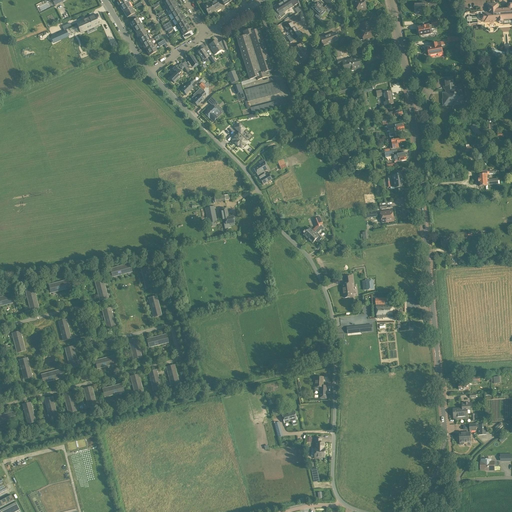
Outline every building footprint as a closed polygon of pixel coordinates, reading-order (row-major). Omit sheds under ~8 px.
[(172,0),(169,0),(164,3),(168,9),(175,4),(172,0)] [(213,2),(210,4),(214,12),(217,10),(217,12),(220,10),(220,9),(220,8),(215,0),(213,0),(212,1),(213,2)] [(295,0),(284,0),(274,7),(277,12),(274,13),(276,18),(276,19),(277,19),(278,19),(278,20),(279,20),(279,19),(280,19),(285,15),(283,12),(297,3),(295,0)] [(323,0),(328,4),(325,6),(330,10),(332,8),(331,6),(333,4),(331,2),(333,0),(323,0)] [(355,0),(356,1),(355,1),(357,11),(366,9),(364,0),(355,0)] [(424,4),(415,4),(415,11),(425,11),(425,6),(428,6),(428,8),(435,7),(435,6),(438,6),(437,1),(434,1),(434,0),(423,1),(424,4)] [(482,15),(481,16),(481,19),(482,20),(484,21),(484,22),(498,21),(498,22),(503,22),(503,20),(511,19),(511,0),(511,5),(510,5),(509,5),(508,6),(508,7),(508,8),(508,9),(498,10),(497,4),(488,5),(489,12),(484,12),(484,13),(482,15)] [(128,3),(120,7),(123,13),(131,8),(128,3)] [(317,3),(311,8),(317,14),(315,16),(320,21),(322,18),(320,16),(325,11),(327,13),(329,11),(325,7),(323,9),(317,3)] [(175,4),(168,9),(171,14),(179,9),(175,4)] [(206,4),(203,6),(208,15),(214,12),(210,4),(206,6),(206,4)] [(131,8),(123,13),(127,18),(135,14),(131,8)] [(179,9),(171,14),(174,19),(182,15),(179,9)] [(97,15),(77,24),(81,33),(101,24),(97,15)] [(182,15),(174,19),(177,25),(185,20),(182,15)] [(138,19),(130,23),(133,29),(141,24),(138,19)] [(185,20),(177,25),(180,30),(188,26),(185,20)] [(423,28),(419,28),(419,29),(418,29),(418,30),(418,31),(419,31),(420,36),(431,34),(430,30),(434,29),(433,26),(441,24),(440,21),(432,22),(432,25),(423,27),(423,28)] [(172,28),(169,23),(163,26),(166,31),(167,31),(172,28)] [(292,23),(285,27),(288,33),(289,32),(294,40),(301,36),(296,27),(295,28),(292,23)] [(367,23),(361,24),(362,30),(361,30),(363,40),(372,39),(370,29),(369,29),(367,23)] [(141,24),(133,29),(136,34),(144,30),(141,24)] [(188,26),(180,30),(184,36),(183,36),(185,40),(192,36),(190,32),(191,31),(188,26)] [(66,30),(56,34),(59,41),(69,37),(66,30)] [(144,30),(136,34),(140,40),(147,35),(144,30)] [(245,37),(242,38),(237,39),(250,80),(257,78),(258,80),(271,76),(269,72),(272,71),(259,30),(253,32),(252,30),(243,33),(245,37)] [(335,33),(320,38),(323,46),(338,40),(335,33)] [(147,35),(140,40),(143,45),(151,41),(147,35)] [(216,41),(210,45),(212,48),(211,49),(215,55),(224,49),(225,51),(228,50),(224,40),(221,41),(221,42),(219,44),(216,41)] [(151,41),(143,45),(146,51),(154,46),(151,41)] [(431,47),(428,48),(429,56),(438,54),(438,55),(439,55),(440,55),(441,55),(442,55),(442,54),(443,54),(443,53),(441,46),(445,45),(445,42),(431,45),(431,47)] [(300,44),(293,49),(301,63),(309,58),(300,44)] [(154,46),(146,51),(149,56),(157,52),(154,46)] [(490,50),(490,51),(490,52),(491,52),(491,53),(492,53),(493,53),(492,55),(493,56),(494,56),(496,57),(497,57),(499,58),(500,58),(501,58),(502,58),(504,58),(504,57),(506,57),(506,58),(511,58),(510,57),(511,56),(511,51),(511,52),(510,52),(510,51),(510,50),(509,49),(508,49),(507,49),(506,49),(506,50),(505,51),(505,52),(504,52),(502,52),(500,51),(499,51),(498,51),(497,50),(495,50),(495,49),(494,49),(494,48),(493,48),(492,48),(491,48),(491,49),(490,49),(490,50)] [(200,50),(196,52),(199,56),(203,62),(209,57),(204,49),(200,51),(200,50)] [(185,62),(182,64),(188,73),(190,71),(194,69),(193,69),(192,67),(198,64),(193,56),(187,60),(189,62),(185,64),(185,62)] [(343,59),(337,61),(338,64),(342,63),(344,71),(350,69),(350,72),(354,71),(354,70),(361,68),(358,59),(352,61),(351,59),(344,61),(343,59)] [(169,78),(174,83),(180,77),(178,75),(181,72),(175,66),(171,70),(174,72),(175,71),(177,73),(176,73),(175,72),(169,78)] [(234,71),(227,74),(231,84),(230,85),(231,86),(240,82),(239,80),(238,80),(234,71)] [(444,78),(444,79),(445,79),(446,89),(448,90),(448,93),(443,94),(444,100),(443,100),(444,106),(449,105),(449,102),(461,100),(461,101),(466,101),(465,95),(463,96),(462,87),(454,88),(453,77),(444,78)] [(202,79),(198,83),(200,85),(199,86),(201,88),(206,83),(202,79)] [(188,84),(182,90),(186,94),(197,84),(193,80),(188,84)] [(206,83),(201,88),(203,90),(206,87),(207,88),(210,85),(207,82),(206,83)] [(234,87),(237,94),(240,93),(240,94),(242,99),(245,98),(240,85),(234,87)] [(194,96),(192,98),(194,100),(193,102),(197,106),(206,97),(206,94),(204,91),(203,92),(200,89),(194,96)] [(391,92),(385,93),(384,90),(376,91),(377,97),(385,96),(387,106),(394,104),(391,92)] [(212,106),(204,114),(209,119),(210,118),(213,122),(217,118),(216,116),(219,113),(221,115),(224,112),(217,105),(218,104),(214,100),(211,103),(213,104),(214,104),(216,106),(214,108),(212,106)] [(388,114),(389,119),(392,118),(392,120),(398,118),(397,117),(403,115),(401,110),(388,114)] [(403,124),(397,125),(396,123),(388,125),(388,129),(391,129),(392,134),(390,135),(390,138),(396,137),(395,134),(394,134),(394,132),(404,130),(403,124)] [(239,124),(234,128),(239,133),(232,140),(235,143),(234,144),(237,146),(238,146),(241,149),(242,147),(243,148),(245,148),(247,146),(247,145),(245,144),(247,143),(246,142),(247,141),(240,134),(244,129),(239,124)] [(405,138),(387,140),(388,144),(390,144),(391,149),(399,148),(398,145),(406,144),(405,138)] [(405,154),(397,155),(397,150),(384,152),(385,158),(393,156),(394,163),(406,161),(407,159),(407,157),(406,157),(406,156),(405,156),(405,154)] [(280,170),(286,167),(283,159),(277,162),(280,170)] [(265,176),(263,172),(269,169),(263,160),(259,163),(259,164),(253,168),(263,185),(272,180),(268,174),(265,176)] [(393,176),(394,179),(390,180),(390,179),(384,179),(384,183),(403,181),(402,175),(397,175),(397,171),(391,172),(391,176),(393,176)] [(487,171),(481,171),(481,175),(478,175),(479,186),(488,186),(488,185),(499,184),(498,178),(487,179),(487,175),(487,171)] [(402,188),(404,188),(403,181),(384,183),(384,188),(394,187),(395,189),(398,188),(398,192),(403,191),(402,188)] [(208,224),(217,222),(214,207),(205,209),(208,224)] [(234,223),(233,217),(228,218),(226,209),(220,210),(222,222),(225,221),(225,222),(224,223),(225,229),(231,228),(230,226),(234,225),(234,223)] [(394,222),(393,211),(380,212),(382,223),(394,222)] [(319,217),(313,220),(315,226),(322,223),(319,217)] [(314,233),(308,240),(313,244),(315,241),(318,243),(322,238),(320,236),(317,234),(321,230),(322,229),(323,230),(325,229),(321,225),(319,228),(317,230),(314,233)] [(307,232),(303,235),(308,240),(314,233),(308,227),(305,231),(307,232)] [(450,236),(441,237),(441,242),(440,242),(441,244),(441,245),(442,245),(442,247),(446,247),(446,245),(450,244),(450,236)] [(110,269),(112,277),(132,272),(130,264),(110,269)] [(141,270),(146,288),(146,289),(154,287),(149,268),(141,270)] [(345,277),(346,284),(342,285),(343,294),(344,294),(344,298),(353,297),(352,284),(353,284),(352,276),(345,277)] [(369,279),(365,280),(365,281),(366,281),(367,290),(374,289),(373,280),(370,281),(369,279)] [(49,285),(51,293),(70,288),(68,280),(49,285)] [(100,301),(108,299),(103,280),(95,282),(100,301)] [(33,289),(26,291),(31,311),(39,309),(33,289)] [(0,306),(13,303),(10,295),(0,297),(0,306)] [(156,296),(148,298),(153,318),(161,316),(156,296)] [(392,298),(376,299),(377,318),(394,317),(393,304),(385,305),(385,303),(392,302),(392,298)] [(107,330),(115,328),(110,308),(102,310),(107,330)] [(63,341),(71,339),(66,320),(58,322),(63,341)] [(368,326),(347,328),(348,334),(368,331),(368,326)] [(20,332),(12,334),(17,353),(25,351),(20,332)] [(147,340),(149,348),(168,343),(166,335),(147,340)] [(128,340),(133,358),(134,360),(141,358),(136,338),(128,340)] [(73,346),(65,349),(70,368),(78,366),(78,365),(77,362),(74,350),(73,348),(73,346)] [(95,361),(97,369),(116,364),(114,356),(95,361)] [(27,358),(19,360),(19,362),(20,365),(23,375),(23,378),(24,380),(32,378),(27,358)] [(174,365),(166,367),(171,387),(179,385),(174,365)] [(61,370),(41,375),(43,383),(45,383),(47,382),(57,379),(59,379),(61,378),(63,378),(61,370)] [(153,391),(161,389),(156,370),(148,372),(153,391)] [(138,375),(130,377),(135,396),(143,394),(138,375)] [(467,377),(467,379),(461,379),(461,385),(459,385),(459,390),(469,389),(468,385),(471,385),(471,382),(480,382),(480,376),(467,377)] [(319,399),(326,399),(326,386),(322,386),(323,378),(313,377),(313,383),(315,383),(314,387),(318,387),(318,389),(320,389),(319,399)] [(0,385),(0,394),(9,392),(7,384),(0,385)] [(124,392),(122,384),(102,389),(104,397),(124,392)] [(83,389),(85,394),(89,408),(96,406),(91,387),(83,389)] [(68,414),(76,412),(72,397),(71,392),(63,394),(68,414)] [(52,397),(44,399),(45,403),(49,419),(57,417),(52,397)] [(35,422),(31,407),(30,403),(22,405),(27,424),(35,422)] [(462,408),(453,409),(453,412),(457,412),(457,413),(460,413),(460,414),(468,414),(467,410),(471,410),(470,403),(462,403),(462,408)] [(297,423),(296,420),(297,420),(294,411),(281,415),(284,423),(291,421),(292,425),(293,425),(296,425),(297,423)] [(0,424),(16,420),(14,412),(3,415),(0,415),(0,424)] [(279,422),(274,424),(274,426),(276,432),(278,437),(278,438),(282,436),(279,422)] [(500,423),(493,429),(496,432),(503,426),(500,423)] [(478,435),(486,434),(486,424),(478,424),(478,435)] [(464,444),(464,443),(471,442),(470,433),(459,433),(460,443),(460,444),(461,445),(463,445),(464,444)] [(315,449),(311,449),(311,457),(314,457),(314,459),(320,459),(320,458),(324,458),(325,451),(323,451),(324,443),(321,443),(321,439),(315,439),(315,443),(315,449)] [(480,462),(480,465),(479,465),(479,468),(480,468),(480,470),(487,470),(487,471),(494,471),(494,466),(495,465),(495,462),(494,462),(491,462),(491,460),(485,460),(485,462),(480,462)] [(47,511),(38,493),(35,493),(33,493),(31,495),(30,497),(36,511),(47,511)] [(11,495),(0,500),(0,507),(14,501),(11,495)] [(20,511),(21,511),(16,503),(0,510),(0,511),(20,511)]
